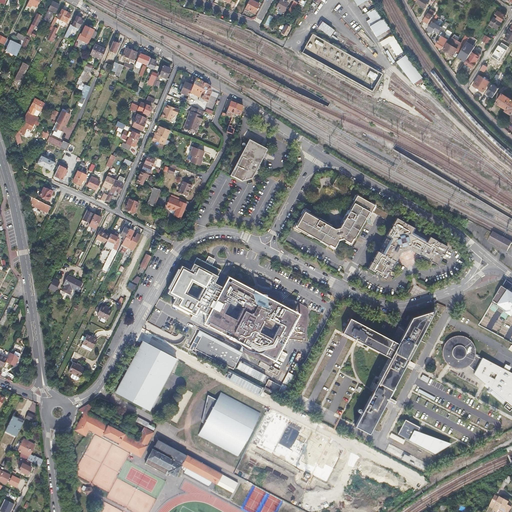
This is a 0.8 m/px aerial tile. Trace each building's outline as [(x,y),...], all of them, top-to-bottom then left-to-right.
[(38,0),(28,0),(23,11),(27,12),(29,7),(31,8),(32,5),(35,7),(38,0)] [(253,1),(250,0),(249,0),(245,10),(254,14),(259,4),(253,1)] [(288,3),(282,0),(280,0),(275,10),(282,14),(288,3)] [(417,0),(416,2),(416,3),(419,5),(418,7),(423,10),(425,8),(429,2),(425,0),(417,0)] [(297,3),(294,1),(284,18),(288,20),(297,3)] [(56,3),(52,2),(43,21),(47,23),(53,12),(54,13),(58,5),(56,3)] [(366,21),(375,37),(389,28),(383,18),(382,19),(375,7),(366,13),(370,19),(366,21)] [(70,14),(61,9),(57,18),(66,23),(70,14)] [(435,12),(430,9),(423,21),(428,24),(432,16),(435,12)] [(495,15),(498,16),(497,19),(501,22),(503,19),(505,16),(503,15),(504,14),(500,12),(499,12),(497,11),(495,15)] [(40,16),(36,14),(27,33),(30,35),(34,25),(35,26),(40,16)] [(71,25),(70,24),(64,36),(67,38),(72,28),(71,28),(72,26),(77,28),(81,21),(79,19),(80,18),(76,16),(71,25)] [(497,19),(494,18),(490,25),(497,29),(499,26),(501,22),(497,19)] [(436,22),(433,20),(426,31),(432,34),(433,31),(437,34),(440,30),(441,28),(434,24),(436,22)] [(318,27),(331,36),(335,30),(322,21),(318,27)] [(448,25),(444,22),(441,28),(440,30),(443,32),(448,25)] [(81,34),(79,34),(77,38),(88,43),(91,37),(94,38),(98,30),(95,28),(86,24),(81,34)] [(291,28),(286,25),(281,34),(286,37),(291,28)] [(53,28),(51,27),(48,32),(50,33),(47,40),(52,42),(54,39),(53,38),(57,29),(53,27),(53,28)] [(25,36),(18,33),(16,37),(23,41),(25,36)] [(383,74),(312,33),(301,53),(373,92),(383,74)] [(389,43),(396,56),(403,52),(392,34),(379,42),(382,47),(389,43)] [(447,41),(440,37),(435,46),(441,50),(447,41)] [(468,40),(464,38),(460,44),(452,39),(448,45),(447,44),(443,50),(453,56),(456,52),(459,54),(463,47),(466,42),(468,40)] [(21,45),(10,40),(5,49),(17,55),(21,45)] [(119,43),(113,40),(109,51),(115,53),(119,43)] [(475,47),(466,42),(463,47),(459,54),(457,58),(465,63),(471,52),(475,47)] [(94,44),(94,46),(90,54),(101,59),(105,49),(94,44)] [(136,52),(125,47),(122,55),(129,58),(133,60),(136,52)] [(476,55),(471,52),(465,63),(464,63),(472,68),(480,55),(477,52),(476,55)] [(149,57),(139,53),(134,65),(134,67),(137,68),(138,67),(140,62),(142,63),(142,64),(146,65),(148,58),(149,57)] [(396,61),(413,84),(422,78),(405,55),(396,61)] [(148,58),(146,65),(145,66),(156,70),(157,66),(154,65),(155,63),(152,62),(153,60),(148,58)] [(27,65),(22,63),(18,71),(22,74),(27,65)] [(123,65),(118,63),(113,74),(118,77),(123,65)] [(91,68),(85,65),(81,73),(85,75),(87,71),(89,72),(91,68)] [(170,69),(160,65),(156,75),(154,80),(152,84),(158,86),(160,81),(157,80),(159,75),(166,78),(170,69)] [(489,83),(479,76),(473,86),(483,92),(489,83)] [(183,84),(181,83),(179,88),(181,89),(180,92),(188,95),(190,89),(194,78),(191,77),(189,83),(184,82),(183,84)] [(195,77),(194,78),(190,89),(197,94),(198,92),(203,95),(202,96),(201,96),(200,99),(206,101),(211,91),(209,86),(195,77)] [(85,85),(76,105),(82,107),(91,87),(85,85)] [(498,89),(492,85),(486,94),(492,98),(498,89)] [(511,101),(502,95),(497,104),(507,110),(506,111),(511,115),(511,114),(511,101)] [(28,112),(33,115),(36,116),(39,111),(43,103),(34,99),(28,112)] [(139,105),(132,102),(129,109),(135,112),(136,110),(147,115),(151,106),(140,101),(139,105)] [(236,104),(230,101),(223,119),(225,120),(227,115),(229,116),(231,112),(233,113),(236,104)] [(179,109),(166,104),(164,109),(163,112),(161,117),(170,121),(173,113),(177,115),(179,109)] [(242,106),(236,104),(233,113),(239,115),(242,106)] [(203,111),(192,106),(184,127),(195,131),(199,121),(203,111)] [(33,115),(28,112),(27,112),(24,116),(25,117),(18,132),(17,131),(15,136),(17,144),(22,143),(20,134),(23,135),(27,128),(30,130),(33,123),(37,125),(39,121),(37,121),(39,117),(36,116),(33,115)] [(134,117),(135,118),(132,126),(141,130),(145,122),(144,121),(146,118),(136,113),(134,117)] [(66,119),(59,116),(56,121),(62,124),(63,124),(66,119)] [(235,117),(232,116),(226,132),(232,134),(234,129),(231,128),(235,117)] [(62,124),(56,121),(51,133),(53,134),(59,137),(61,133),(59,132),(60,130),(62,124)] [(158,125),(155,133),(156,133),(155,136),(154,135),(152,140),(164,144),(170,130),(158,125)] [(125,130),(123,134),(137,140),(140,134),(132,131),(132,132),(129,131),(129,132),(125,130)] [(121,137),(127,140),(126,144),(131,146),(134,147),(137,140),(123,134),(122,134),(121,137)] [(49,137),(46,142),(66,150),(69,143),(63,140),(61,143),(51,138),(49,137)] [(266,147),(249,139),(229,174),(241,180),(252,177),(257,168),(259,170),(261,165),(259,164),(263,156),(266,158),(268,153),(266,152),(267,148),(266,147)] [(192,146),(189,154),(192,155),(190,161),(200,165),(202,159),(201,159),(203,155),(204,151),(192,146)] [(54,162),(43,156),(39,165),(50,170),(54,162)] [(154,160),(147,157),(145,163),(152,166),(154,160)] [(152,166),(145,163),(142,169),(149,172),(152,166)] [(62,166),(59,165),(54,176),(62,180),(68,167),(62,165),(62,166)] [(86,176),(77,172),(72,182),(80,185),(81,183),(82,184),(86,176)] [(149,175),(141,172),(137,182),(142,184),(145,177),(148,179),(149,175)] [(115,180),(107,176),(102,185),(110,189),(115,180)] [(100,182),(91,178),(87,186),(96,190),(100,182)] [(123,183),(115,180),(110,189),(109,192),(113,194),(112,196),(116,197),(119,191),(120,192),(124,183),(123,183)] [(187,195),(190,188),(191,189),(193,185),(187,183),(183,181),(179,192),(187,195)] [(49,189),(44,187),(40,196),(48,200),(50,195),(49,195),(51,192),(48,191),(49,189)] [(356,195),(355,194),(351,202),(352,202),(348,209),(344,216),(340,223),(341,224),(339,228),(334,230),(330,228),(331,226),(326,223),(316,218),(309,214),(310,213),(302,208),(299,214),(300,215),(295,224),(294,223),(291,229),(298,233),(299,231),(306,236),(312,239),(313,238),(319,241),(318,242),(333,251),(336,245),(335,244),(337,241),(342,239),(345,241),(344,243),(350,246),(354,240),(353,239),(355,236),(356,236),(359,232),(358,231),(362,224),(363,225),(366,220),(366,219),(367,217),(369,218),(375,207),(360,198),(361,197),(356,195)] [(50,207),(32,197),(30,202),(32,203),(32,205),(47,213),(50,207)] [(179,201),(171,198),(167,207),(177,211),(175,215),(181,217),(186,204),(179,201)] [(139,203),(130,199),(126,209),(135,213),(139,203)] [(94,214),(86,211),(82,219),(85,221),(87,218),(91,219),(94,214)] [(101,218),(94,214),(89,225),(95,229),(101,218)] [(415,228),(396,217),(386,236),(387,236),(379,252),(378,250),(368,268),(385,278),(395,262),(397,261),(396,260),(401,251),(404,246),(419,254),(418,256),(420,255),(437,264),(447,246),(429,236),(428,237),(414,229),(415,228)] [(129,229),(124,227),(120,235),(124,238),(129,229)] [(133,232),(129,229),(124,238),(127,239),(120,253),(123,255),(127,247),(130,240),(129,239),(133,232)] [(109,236),(99,231),(96,239),(105,244),(109,236)] [(511,242),(493,232),(489,240),(507,251),(511,242)] [(130,240),(127,247),(133,250),(140,235),(136,233),(134,239),(131,238),(130,240)] [(110,234),(109,236),(105,244),(105,245),(112,249),(117,239),(117,237),(110,234)] [(77,248),(75,252),(74,256),(80,259),(84,252),(77,248)] [(115,251),(112,249),(108,257),(113,260),(117,252),(115,251)] [(150,256),(146,254),(140,266),(144,268),(150,256)] [(202,311),(210,315),(205,326),(237,343),(245,348),(244,350),(251,354),(254,356),(257,358),(260,359),(262,360),(260,364),(278,374),(279,374),(281,369),(271,364),(287,335),(306,337),(309,304),(296,297),(268,294),(267,291),(266,290),(263,289),(260,290),(258,293),(248,291),(227,280),(224,287),(214,282),(220,270),(210,265),(213,259),(208,257),(206,262),(195,257),(190,269),(181,265),(167,292),(175,297),(172,303),(199,318),(202,311)] [(82,282),(68,275),(64,284),(62,290),(70,294),(72,288),(78,291),(82,282)] [(60,282),(53,279),(48,288),(55,291),(60,282)] [(511,292),(503,287),(494,301),(499,304),(498,306),(511,316),(511,292)] [(111,310),(101,305),(97,315),(106,319),(111,310)] [(433,309),(413,317),(399,343),(351,318),(344,333),(392,358),(357,427),(371,434),(433,312),(432,311),(433,309)] [(216,341),(197,331),(196,334),(200,336),(194,347),(234,368),(241,354),(237,352),(235,354),(230,351),(230,349),(227,347),(226,348),(222,345),(222,344),(220,343),(218,344),(216,341)] [(96,339),(86,334),(80,347),(90,352),(96,339)] [(481,357),(475,354),(475,350),(475,346),(472,341),(468,337),(462,335),(456,335),(452,336),(448,339),(445,342),(443,346),(442,351),(443,356),(445,360),(448,364),(452,367),(457,368),(462,368),(467,366),(474,370),(473,373),(511,405),(511,372),(481,356),(481,357)] [(178,360),(143,341),(115,394),(150,412),(178,360)] [(13,355),(10,353),(6,361),(10,363),(14,365),(18,357),(13,355)] [(316,374),(323,377),(328,364),(321,361),(316,374)] [(83,368),(72,362),(67,371),(79,377),(83,368)] [(283,385),(288,388),(295,374),(290,371),(283,385)] [(270,378),(265,387),(278,394),(283,385),(270,378)] [(283,385),(278,394),(283,397),(288,388),(283,385)] [(260,415),(220,394),(217,400),(208,395),(207,402),(208,402),(204,422),(206,423),(199,434),(238,455),(260,415)] [(28,412),(25,418),(32,422),(35,416),(28,412)] [(146,446),(141,443),(137,441),(84,413),(75,430),(85,435),(88,429),(140,457),(146,446)] [(15,417),(12,416),(6,431),(16,436),(23,423),(16,420),(17,419),(15,417)] [(420,427),(406,420),(399,434),(413,441),(414,438),(418,440),(416,442),(435,452),(440,449),(440,448),(440,447),(442,448),(450,443),(417,431),(420,427)] [(141,443),(148,430),(144,428),(137,441),(141,443)] [(148,430),(141,443),(146,446),(153,433),(148,430)] [(403,443),(405,440),(391,432),(389,436),(403,443)] [(34,444),(23,439),(21,445),(32,450),(33,447),(34,444)] [(174,457),(173,460),(182,465),(187,455),(158,440),(154,446),(174,457)] [(424,470),(428,463),(389,443),(385,451),(424,470)] [(29,455),(31,450),(32,450),(21,445),(18,451),(21,452),(19,456),(24,459),(30,461),(40,466),(42,461),(34,457),(31,456),(29,455)] [(175,477),(182,465),(173,460),(152,449),(145,463),(166,475),(168,472),(175,477)] [(238,482),(187,455),(182,465),(187,468),(184,473),(208,486),(211,482),(232,492),(238,482)] [(22,462),(18,470),(27,474),(28,470),(30,466),(28,465),(30,461),(24,459),(22,462)] [(9,474),(3,471),(0,469),(0,480),(5,483),(7,479),(9,474)] [(495,495),(489,507),(493,509),(493,510),(496,511),(497,511),(499,509),(504,511),(506,511),(507,511),(509,511),(511,507),(507,505),(508,502),(500,497),(499,498),(495,495)] [(9,511),(14,503),(4,499),(0,507),(0,511),(1,511),(9,511)] [(390,511),(397,508),(392,501),(375,511),(390,511)]
